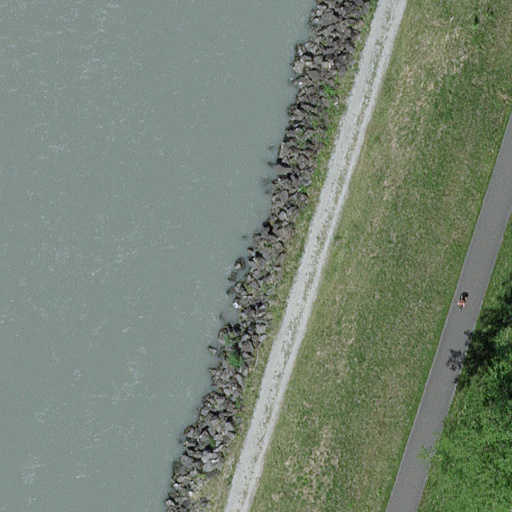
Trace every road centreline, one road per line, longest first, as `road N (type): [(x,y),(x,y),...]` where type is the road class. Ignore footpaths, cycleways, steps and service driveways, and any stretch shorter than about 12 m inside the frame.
road 1 (track): [(389,0),(234,511)]
road 2 (track): [(409,511),(511,204)]
